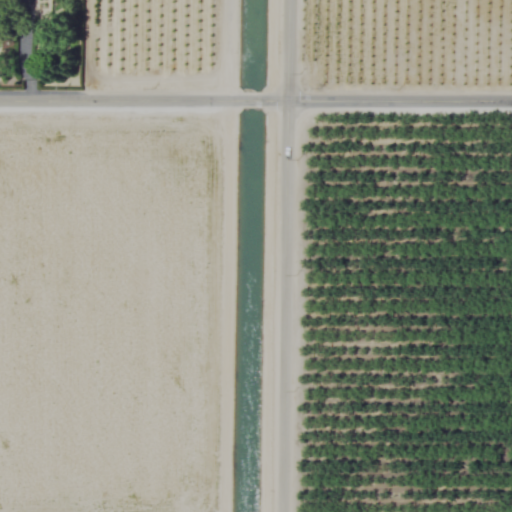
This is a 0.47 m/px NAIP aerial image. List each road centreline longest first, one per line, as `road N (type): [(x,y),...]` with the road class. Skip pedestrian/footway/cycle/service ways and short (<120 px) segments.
road 1 (residential): [(289,0),(281,511)]
road 2 (secondary): [(511,99),(266,99)]
road 3 (secondary): [(239,99),(0,97)]
